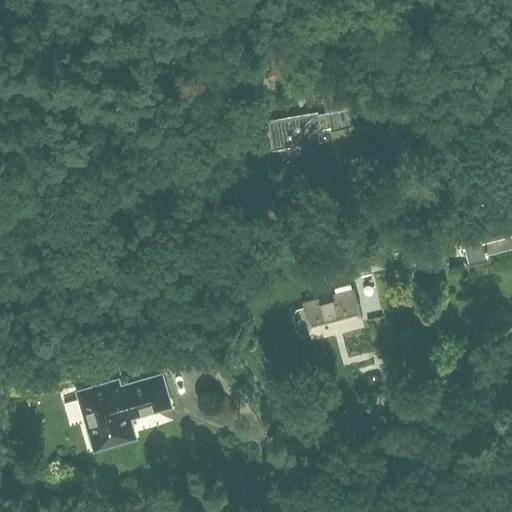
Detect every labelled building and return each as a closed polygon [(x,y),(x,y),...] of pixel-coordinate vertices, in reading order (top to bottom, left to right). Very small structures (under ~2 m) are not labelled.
[(511,45),(502,46),(503,69),(511,69),(511,45)] [(470,85),(448,88),(449,94),(446,94),(447,107),(463,105),(462,103),(473,101),(470,85)] [(320,140),(318,129),(331,127),(332,132),(339,158),(366,152),(365,149),(366,148),(364,140),(362,139),(359,125),(352,127),(347,109),(328,112),(316,114),(316,113),(269,121),(273,147),(320,140)] [(479,222),(460,227),(468,264),(488,260),(486,254),(511,247),(511,210),(511,211),(511,220),(480,227),(479,222)] [(434,230),(446,227),(444,218),(432,221),(434,230)] [(406,240),(403,230),(391,233),(394,243),(406,240)] [(352,244),(356,259),(362,257),(366,271),(382,267),(374,234),(351,240),(352,244)] [(362,322),(353,289),(303,302),(303,304),(296,306),(292,313),(296,328),(303,332),(310,331),(311,335),(362,322)] [(213,351),(207,331),(183,338),(188,353),(195,356),(213,351)] [(215,368),(235,380),(240,372),(220,360),(215,368)] [(158,378),(117,390),(115,383),(80,394),(91,429),(87,430),(91,445),(95,443),(96,446),(130,435),(127,423),(132,413),(166,403),(158,378)]
